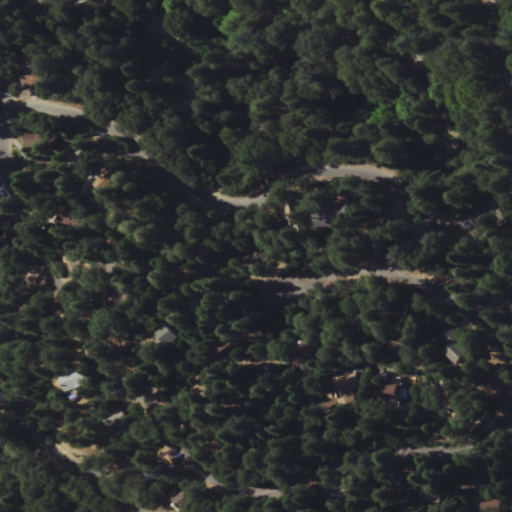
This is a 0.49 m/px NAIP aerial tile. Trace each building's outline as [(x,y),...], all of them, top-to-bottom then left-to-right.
[(51,66),(27,67),(28,87),(52,86),(51,66)] [(56,136),(32,133),(30,149),(54,152),(56,136)] [(101,155),(84,145),(77,158),(94,167),(101,155)] [(105,188),(120,197),(130,181),(115,171),(105,188)] [(0,189),(0,197),(4,205),(16,198),(8,185),(0,189)] [(91,225),(86,216),(74,223),(79,232),(91,225)] [(345,233),(345,222),(325,221),(325,232),(345,233)] [(1,280),(12,279),(11,261),(0,261),(0,271),(1,271),(1,280)] [(134,310),(145,306),(143,300),(151,297),(148,288),(129,295),(134,310)] [(25,303),(24,318),(42,319),(43,303),(25,303)] [(183,352),(199,338),(189,326),(173,339),(183,352)] [(237,358),(251,343),(243,335),(229,350),(237,358)] [(481,350),(467,337),(452,352),(466,365),(481,350)] [(93,385),(88,369),(66,375),(71,392),(93,385)] [(359,407),(375,404),(373,390),(379,389),(376,374),(354,377),(359,407)] [(417,401),(415,386),(398,388),(400,403),(417,401)] [(139,421),(124,409),(112,424),(127,436),(139,421)] [(165,487),(173,473),(158,463),(149,476),(165,487)] [(425,504),(443,503),(442,484),(424,485),(425,504)] [(190,511),(202,498),(190,488),(179,501),(190,511)] [(501,511),(501,497),(484,497),(484,511),(501,511)]
